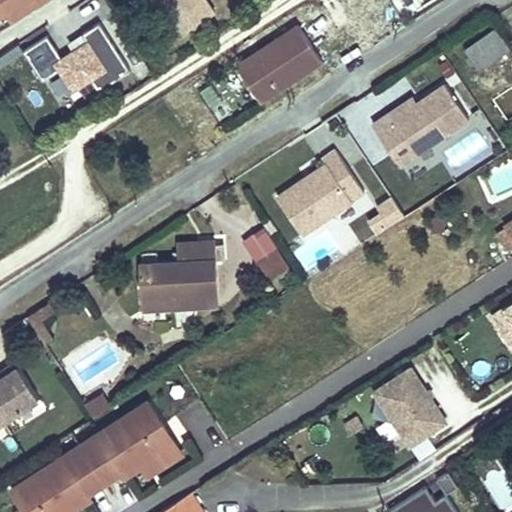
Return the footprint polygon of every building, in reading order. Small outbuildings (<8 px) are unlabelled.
[(0,0),(0,13),(10,7),(19,19),(48,0),(0,0)] [(220,0),(170,0),(190,29),(225,6),(220,0)] [(309,16),(247,57),(270,93),(332,52),(309,16)] [(76,100),(129,72),(103,23),(56,47),(48,34),(22,47),(39,79),(59,68),(76,100)] [(511,45),(511,41),(499,23),(468,45),(483,66),(511,45)] [(222,121),(249,102),(227,70),(200,89),(222,121)] [(403,159),(472,114),(448,79),(420,97),(394,114),(390,108),(375,118),(403,159)] [(394,114),(420,97),(416,91),(390,108),(394,114)] [(368,186),(339,144),(326,153),(330,159),(282,190),(307,228),(368,186)] [(488,199),(511,190),(511,165),(480,176),(488,199)] [(408,210),(396,192),(381,202),(386,209),(374,217),(381,228),(408,210)] [(269,228),(250,240),(273,275),(291,262),(269,228)] [(148,260),(148,296),(186,295),(186,303),(223,301),(222,240),(185,242),(186,259),(148,260)] [(186,295),(148,296),(149,305),(186,303),(186,295)] [(49,302),(26,318),(45,345),(47,343),(55,336),(45,321),(56,312),(49,302)] [(511,302),(498,312),(507,327),(511,324),(511,302)] [(42,393),(21,361),(1,374),(0,373),(0,405),(7,416),(42,393)] [(453,421),(418,363),(381,386),(416,444),(453,421)] [(107,391),(89,403),(96,414),(114,402),(107,391)] [(86,440),(15,486),(32,511),(66,511),(76,506),(96,493),(93,490),(110,479),(128,468),(130,471),(150,459),(183,437),(156,395),(86,440)] [(355,426),(367,418),(361,408),(348,416),(355,426)] [(321,420),(307,431),(319,446),(333,435),(321,420)] [(0,436),(0,471),(26,459),(11,431),(0,436)] [(183,437),(150,459),(155,467),(189,445),(183,437)] [(214,511),(216,511),(201,487),(180,501),(186,511),(214,511)] [(393,510),(393,511),(455,511),(447,498),(435,506),(424,490),(393,510)] [(186,511),(180,501),(164,511),(186,511)]
